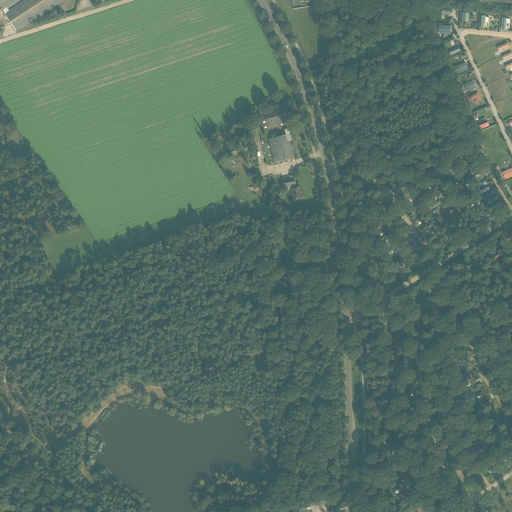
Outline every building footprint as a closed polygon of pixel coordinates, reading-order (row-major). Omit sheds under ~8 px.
[(64,0),(0,0),(0,6),(16,32),(20,29),(21,30),(65,0),(64,0)] [(328,55),(317,59),(320,67),(331,62),(328,55)] [(465,63),(456,67),(459,73),(468,70),(465,63)] [(472,81),(464,85),(467,92),(475,88),(472,81)] [(279,106),(258,112),(263,131),(284,126),(279,106)] [(486,120),(476,124),(479,130),(488,126),(486,120)] [(289,129),(285,130),(286,135),(269,139),(274,163),(295,158),(289,129)] [(294,179),(289,180),(283,181),(284,188),(291,187),(294,200),(302,199),(299,187),(295,188),(295,185),(296,185),(294,179)] [(486,221),(491,218),(487,211),(484,213),(485,214),(483,215),(486,221)] [(445,222),(448,227),(458,220),(454,215),(445,222)] [(505,230),(498,234),(502,241),(509,237),(505,230)] [(494,263),(502,257),(497,251),(495,252),(490,256),(494,263)] [(474,259),(477,265),(484,261),(481,255),(474,259)] [(436,296),(440,294),(438,292),(444,288),(437,277),(427,283),(436,296)] [(408,294),(415,305),(421,301),(414,290),(408,294)] [(437,301),(441,307),(452,300),(448,294),(441,299),(441,298),(437,301)] [(397,304),(402,312),(407,309),(402,301),(397,304)] [(481,304),(479,305),(475,308),(481,317),(485,314),(482,309),(483,308),(481,304)] [(419,330),(415,333),(417,336),(425,332),(418,321),(415,323),(419,330)] [(503,325),(498,328),(494,331),(497,335),(501,333),(506,329),(503,325)] [(477,340),(473,333),(465,338),(469,344),(477,340)] [(389,339),(397,344),(401,338),(398,336),(397,337),(393,334),(389,339)] [(394,367),(409,368),(409,358),(404,358),(403,361),(394,360),(394,367)] [(486,366),(487,367),(484,369),(487,374),(495,369),(492,364),(489,366),(488,365),(486,366)] [(430,370),(432,385),(442,384),(439,368),(430,370)] [(461,373),(464,385),(472,383),(469,371),(461,373)] [(493,380),(498,387),(508,380),(504,374),(499,378),(498,377),(493,380)] [(402,395),(407,399),(415,389),(409,384),(402,395)] [(474,415),(478,423),(484,419),(480,412),(474,415)] [(488,422),(490,426),(499,421),(497,417),(488,422)] [(411,429),(421,433),(424,424),(413,420),(410,427),(411,429)] [(399,438),(383,444),(385,450),(402,445),(399,438)] [(470,444),(475,453),(482,449),(477,441),(470,444)] [(423,462),(431,461),(429,447),(421,448),(423,462)] [(459,457),(456,452),(447,456),(450,462),(459,457)] [(427,471),(429,480),(434,479),(433,475),(440,473),(439,469),(439,465),(433,467),(433,470),(427,471)] [(406,473),(398,473),(398,486),(407,486),(406,473)] [(458,498),(466,493),(459,481),(450,487),(458,498)]
